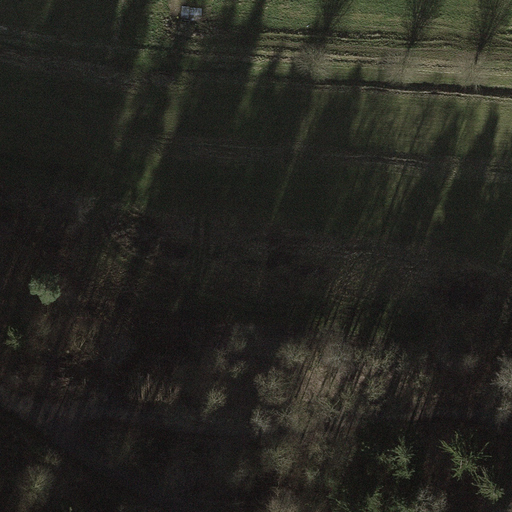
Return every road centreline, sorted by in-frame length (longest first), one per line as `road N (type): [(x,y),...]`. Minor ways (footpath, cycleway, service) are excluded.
road 1 (track): [(0,387),(41,408),(290,430),(482,411),(511,423)]
road 2 (track): [(511,92),(164,68),(0,37)]
road 3 (track): [(41,408),(98,460),(189,511)]
